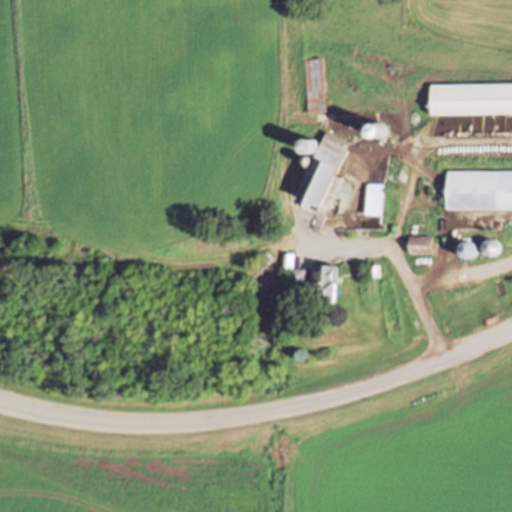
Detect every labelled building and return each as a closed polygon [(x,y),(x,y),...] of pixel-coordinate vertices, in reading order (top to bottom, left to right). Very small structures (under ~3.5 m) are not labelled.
[(323,56),(326,108),(309,109),(306,57),(323,56)] [(511,112),(431,113),(431,107),(430,107),(429,107),(429,106),(429,105),(429,104),(430,103),(431,103),(431,82),(511,81),(511,112)] [(351,140),(337,175),(342,177),(327,212),(308,204),(307,206),(298,202),(301,195),(298,193),(310,166),(309,166),(309,165),(308,165),(307,165),(307,164),(306,164),(306,163),(305,162),(305,161),(305,160),(306,159),(306,158),(307,158),(307,157),(308,157),(309,157),(309,156),(310,156),(311,156),(311,157),(312,157),(313,157),(313,158),(316,151),(315,151),(314,152),(313,152),(312,152),(311,152),(310,152),(309,151),(308,151),(307,150),(306,150),(306,149),(305,148),(305,147),(304,147),(304,146),(304,145),(304,144),(304,143),(304,142),(304,141),(305,140),(305,139),(306,139),(306,138),(307,138),(307,137),(308,137),(309,136),(310,136),(311,136),(312,136),(313,136),(314,136),(315,136),(316,137),(317,137),(317,138),(318,138),(318,139),(319,139),(319,140),(320,141),(320,142),(325,129),(351,140)] [(448,169),(511,169),(511,207),(448,207),(448,169)] [(384,182),(383,213),(366,213),(367,181),(384,182)] [(409,234),(432,234),(432,252),(409,252),(409,234)] [(274,257),(252,281),(244,273),(266,249),(274,257)] [(294,252),(293,266),(282,265),(283,251),(294,252)] [(316,262),(338,263),(338,303),(315,303),(316,262)] [(381,262),(381,275),(367,275),(367,262),(381,262)] [(292,266),(307,268),(305,288),(290,287),(292,266)]
